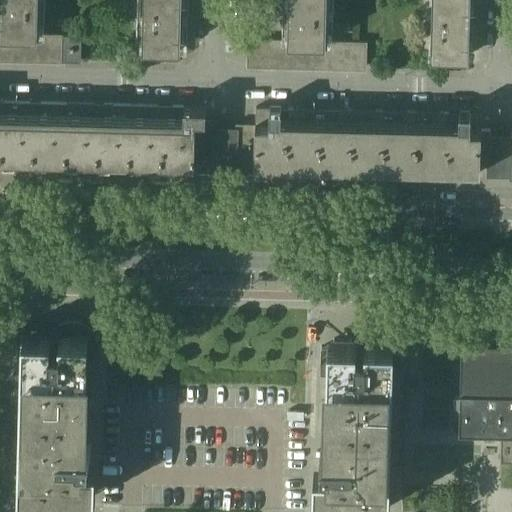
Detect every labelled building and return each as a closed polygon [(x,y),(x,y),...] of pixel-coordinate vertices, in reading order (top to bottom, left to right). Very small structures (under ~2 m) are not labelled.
[(37,32),(37,0),(0,0),(0,31),(12,32),(24,32),(36,32),(37,32)] [(180,0),(143,0),(142,47),(179,48),(180,0)] [(325,0),(288,0),(288,5),(285,5),(285,15),(288,15),(288,39),(301,39),(312,39),(325,40),(325,0)] [(469,0),(431,0),(430,54),(468,56),(469,0)] [(12,32),(0,31),(0,58),(11,58),(12,32)] [(24,32),(12,32),(11,58),(24,59),(24,32)] [(36,32),(24,32),(24,59),(36,59),(36,32)] [(50,59),(50,33),(37,32),(36,32),(36,59),(50,59)] [(63,33),(50,33),(50,59),(62,59),(63,33)] [(81,33),(63,33),(62,59),(80,60),(81,33)] [(248,64),(261,64),(261,38),(249,38),(248,64)] [(274,38),(261,38),(261,64),(273,65),(274,38)] [(288,39),(274,38),(273,65),(287,65),(288,39)] [(301,39),(288,39),(287,65),(300,66),(301,39)] [(312,39),(301,39),(300,66),(312,66),(312,39)] [(325,40),(312,39),(312,66),(324,66),(325,40)] [(339,40),(325,40),(324,66),(338,67),(339,40)] [(352,40),(339,40),(338,67),(351,67),(352,40)] [(364,41),(355,40),(352,40),(351,67),(364,67),(364,41)] [(0,155),(63,158),(202,161),(203,118),(205,118),(205,105),(0,99),(0,155)] [(255,106),(255,130),(254,163),(414,167),(489,169),(490,129),(480,128),(480,112),(470,112),(470,111),(458,111),(458,123),(448,123),(448,112),(287,107),(287,118),(280,118),(280,106),(269,106),(269,107),(255,106)] [(85,443),(86,392),(91,392),(92,363),(87,363),(87,357),(92,358),(93,355),(95,353),(96,351),(97,348),(97,346),(97,343),(97,340),(97,338),(96,335),(95,333),(94,330),(93,328),(91,326),(89,324),(87,323),(85,321),(83,320),(80,319),(78,318),(75,318),(73,317),(70,317),(68,318),(65,318),(63,319),(60,320),(58,322),(32,322),(32,327),(17,327),(17,356),(22,356),(22,361),(17,361),(14,366),(13,372),(12,377),(11,383),(11,389),(11,394),(12,400),(13,405),(15,411),(20,411),(18,498),(94,499),(95,460),(79,460),(79,455),(89,455),(89,444),(91,444),(85,443)] [(365,338),(365,341),(356,341),(356,338),(328,337),(327,346),(320,346),(320,372),(327,372),(325,450),(321,450),(321,461),(330,462),(330,466),(314,466),(312,505),(389,507),(392,374),(399,374),(400,348),(393,348),(393,339),(365,338)] [(511,342),(460,341),(459,392),(454,392),(453,430),(458,431),(500,432),(500,461),(511,461),(511,342)]
